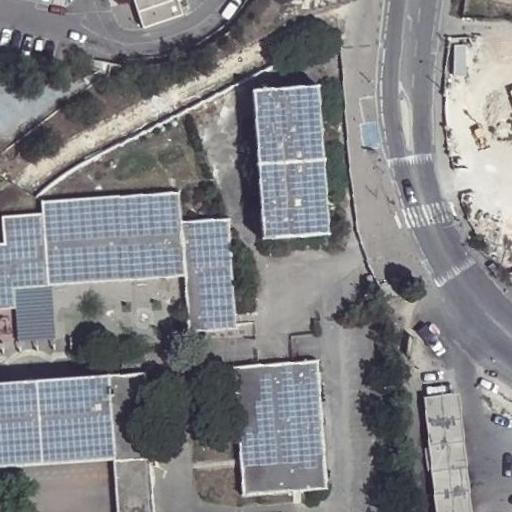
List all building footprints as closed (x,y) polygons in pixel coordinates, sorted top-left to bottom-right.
[(177,0),(133,0),(144,27),(183,13),(177,0)] [(502,185),(511,181),(511,34),(469,37),(477,66),(465,71),(502,185)] [(257,245),(274,244),(324,240),(312,90),(245,96),(257,245)] [(0,248),(0,315),(11,315),(9,295),(46,294),(177,284),(181,340),(232,336),(232,333),(231,317),(225,226),(176,230),(174,198),(37,208),(38,221),(1,222),(0,248)] [(9,295),(11,315),(13,349),(51,346),(46,294),(9,295)] [(231,317),(232,333),(255,332),(254,316),(231,317)] [(326,495),(325,479),(316,366),(230,373),(240,501),(326,495)] [(146,469),(140,381),(0,390),(0,477),(110,469),(146,469)] [(465,511),(455,401),(420,404),(429,511),(465,511)] [(149,511),(146,469),(110,469),(113,511),(149,511)] [(347,478),(325,479),(326,495),(348,492),(347,478)]
